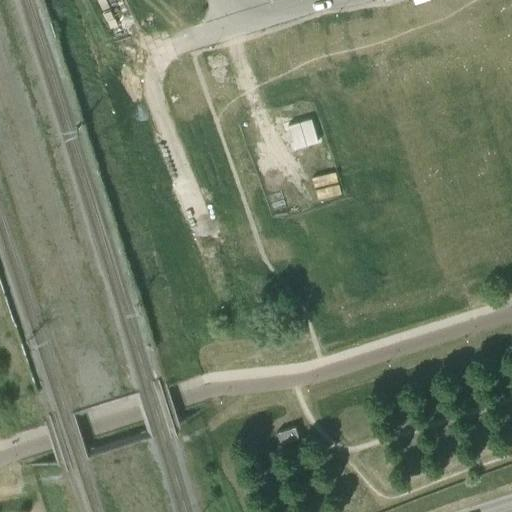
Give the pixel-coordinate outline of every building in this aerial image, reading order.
[(263,0),(247,0),(226,7),(233,28),(269,16),(263,0)] [(375,0),(364,0),(361,1),(363,9),(377,4),(375,0)] [(320,14),(304,19),(307,27),(322,22),(320,14)] [(269,16),(233,28),(240,49),(276,38),(269,16)] [(295,426),(276,432),(280,443),(298,437),(295,426)]
